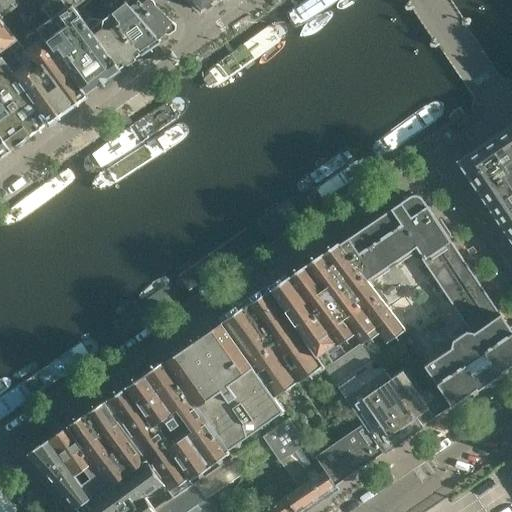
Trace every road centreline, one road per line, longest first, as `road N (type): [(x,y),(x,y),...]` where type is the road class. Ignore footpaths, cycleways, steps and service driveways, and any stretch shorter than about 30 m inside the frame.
road 1 (residential): [(505,110),(9,452),(52,511)]
road 2 (residential): [(0,182),(203,38)]
road 3 (residential): [(362,511),(511,410)]
road 4 (residential): [(428,0),(505,110)]
